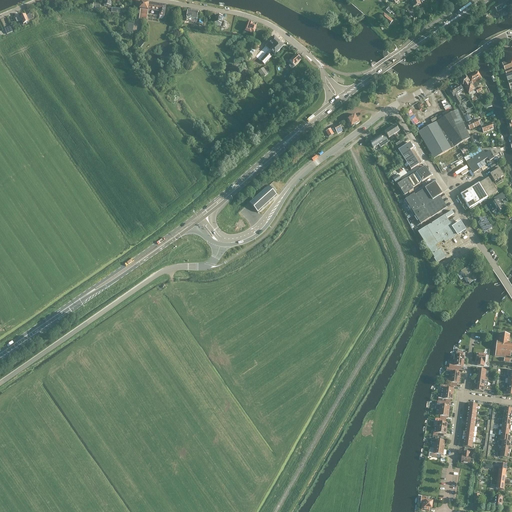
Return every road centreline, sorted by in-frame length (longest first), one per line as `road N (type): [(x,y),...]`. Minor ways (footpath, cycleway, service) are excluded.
road 1 (unclassified): [(511,293),(392,107)]
road 2 (unclassified): [(0,383),(158,274)]
road 3 (unclassified): [(158,0),(259,20),(305,53)]
road 4 (primary): [(343,96),(462,13)]
road 5 (tertiary): [(392,107),(511,34)]
road 6 (primary): [(86,297),(194,220)]
road 7 (primary): [(194,220),(86,297)]
